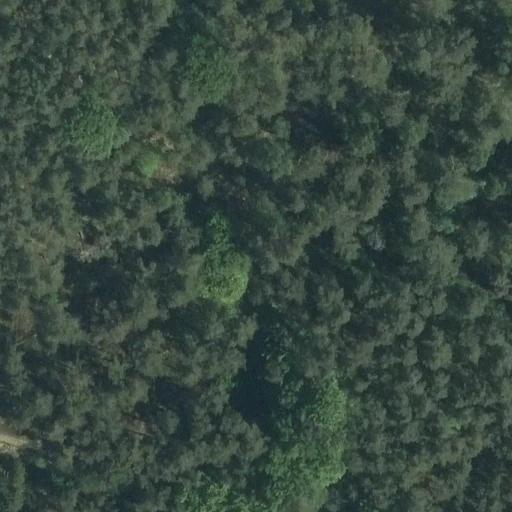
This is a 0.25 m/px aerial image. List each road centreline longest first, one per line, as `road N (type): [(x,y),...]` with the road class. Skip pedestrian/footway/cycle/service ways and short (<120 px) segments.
road 1 (track): [(237,225),(257,239),(306,233),(511,139)]
road 2 (track): [(0,24),(214,169)]
